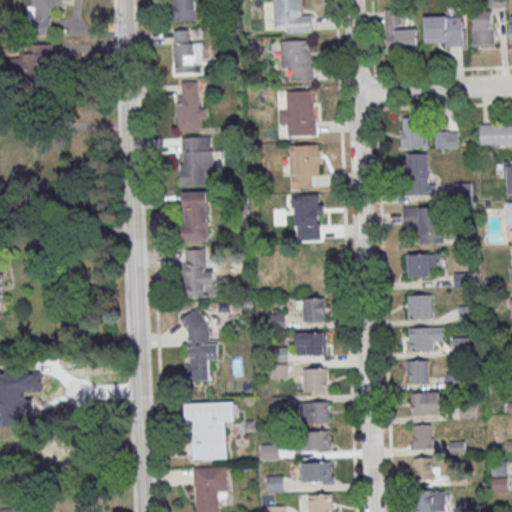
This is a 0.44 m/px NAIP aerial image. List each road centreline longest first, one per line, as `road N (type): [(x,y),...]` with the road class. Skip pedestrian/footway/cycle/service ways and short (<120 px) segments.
road 1 (residential): [(372,511),(351,0)]
road 2 (tertiary): [(143,511),(123,0)]
road 3 (residential): [(511,86),(356,93)]
